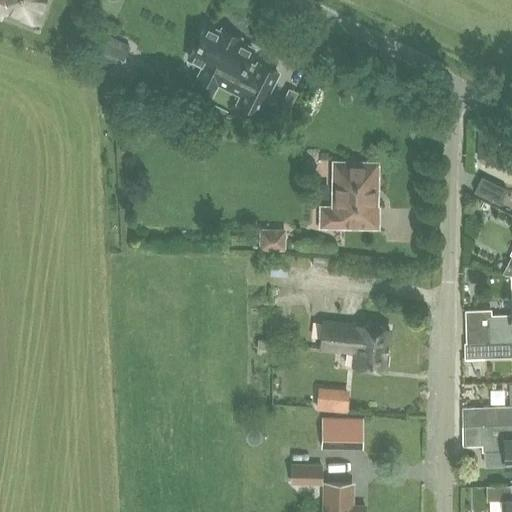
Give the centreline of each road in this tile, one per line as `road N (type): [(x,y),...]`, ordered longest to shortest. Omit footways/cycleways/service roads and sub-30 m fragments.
road 1 (residential): [(445,511),(459,84)]
road 2 (unclassified): [(459,84),(291,0)]
road 3 (unknown): [(446,466),(307,462)]
